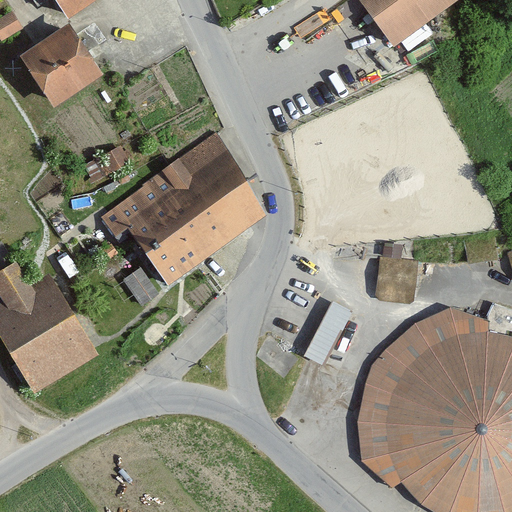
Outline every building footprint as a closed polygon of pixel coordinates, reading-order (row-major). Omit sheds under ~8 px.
[(60,0),(69,12),(86,0),(60,0)] [(361,0),(393,42),(449,0),(361,0)] [(100,74),(69,27),(23,57),(54,104),(100,74)] [(218,134),(117,203),(171,282),(272,213),(218,134)] [(98,170),(129,155),(122,141),(91,155),(98,170)] [(418,256),(383,251),(376,297),(411,302),(418,256)] [(14,262),(0,270),(0,299),(5,309),(0,311),(0,337),(34,394),(98,356),(49,273),(28,285),(14,262)] [(137,268),(123,278),(141,304),(156,295),(137,268)] [(332,300),(304,355),(323,365),(352,310),(332,300)] [(489,320),(451,307),(415,325),(387,351),(363,382),(357,421),(361,461),(392,490),(402,482),(426,506),(435,511),(511,511),(511,336),(486,333),(489,320)]
